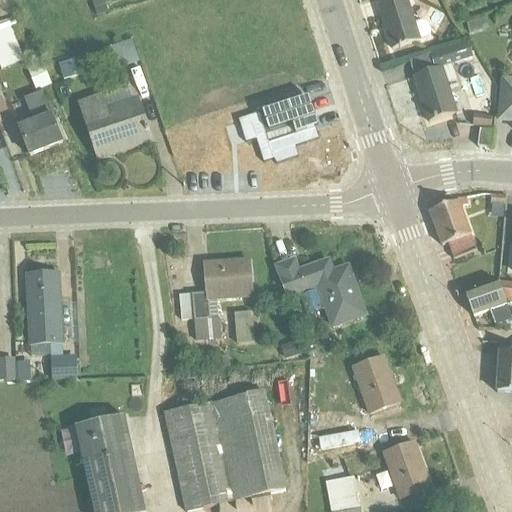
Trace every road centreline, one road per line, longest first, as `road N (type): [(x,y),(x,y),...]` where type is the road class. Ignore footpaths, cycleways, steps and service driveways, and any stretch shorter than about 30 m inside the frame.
road 1 (unclassified): [(0,218),(335,205),(392,187)]
road 2 (tertiary): [(511,511),(392,187)]
road 3 (track): [(138,214),(158,328),(154,466),(169,511)]
road 4 (tertiary): [(392,187),(328,0)]
road 5 (residential): [(392,187),(446,174),(511,174)]
